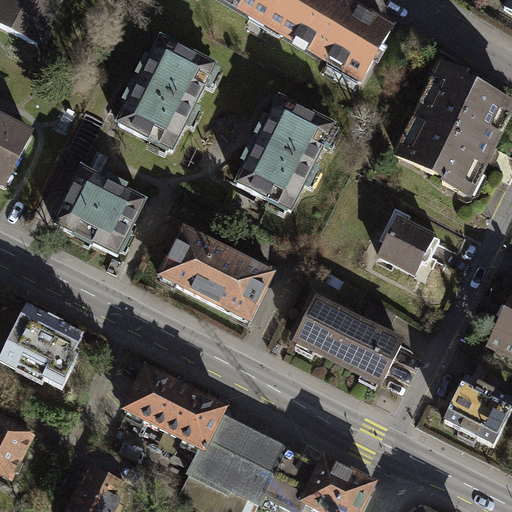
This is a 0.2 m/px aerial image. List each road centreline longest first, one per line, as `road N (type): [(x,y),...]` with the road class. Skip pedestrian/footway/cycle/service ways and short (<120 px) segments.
road 1 (tertiary): [(0,250),(388,451)]
road 2 (residential): [(511,202),(388,451)]
road 3 (residential): [(511,69),(396,0)]
